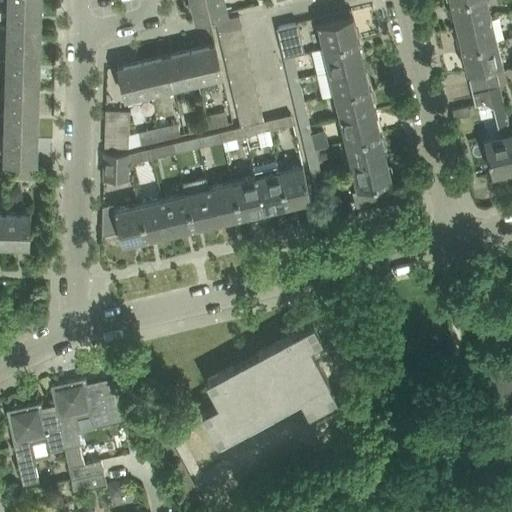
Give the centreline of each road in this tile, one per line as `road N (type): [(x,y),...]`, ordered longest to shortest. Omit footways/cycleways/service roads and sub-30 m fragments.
road 1 (residential): [(75,329),(455,245)]
road 2 (residential): [(81,37),(75,329)]
road 3 (residential): [(455,245),(398,0)]
